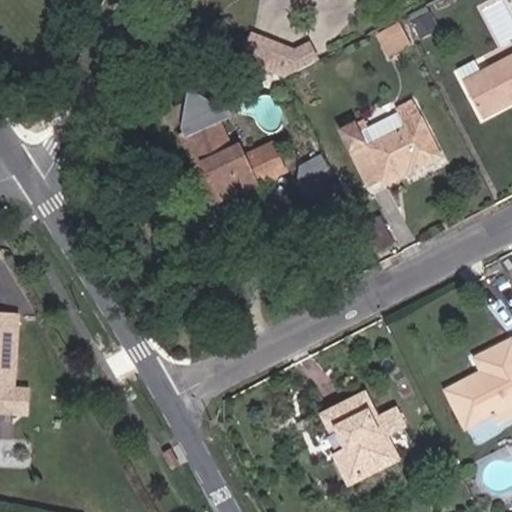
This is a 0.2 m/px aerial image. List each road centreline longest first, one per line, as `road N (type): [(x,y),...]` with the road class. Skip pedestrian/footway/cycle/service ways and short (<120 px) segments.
road 1 (residential): [(165,416),(511,231)]
road 2 (tertiary): [(165,416),(30,184)]
road 3 (unclassified): [(30,184),(112,0)]
